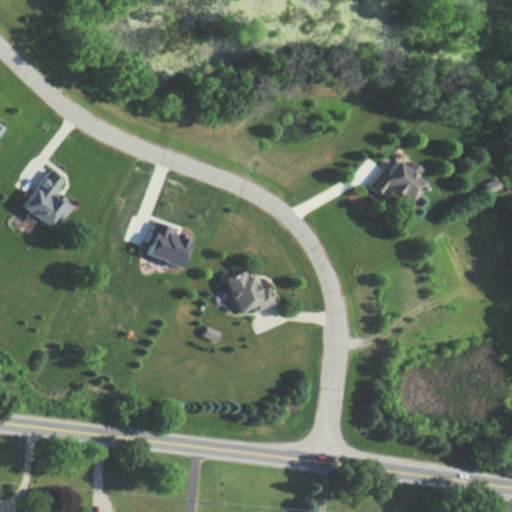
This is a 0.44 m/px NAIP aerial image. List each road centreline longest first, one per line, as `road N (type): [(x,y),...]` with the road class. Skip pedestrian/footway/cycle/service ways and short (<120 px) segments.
road 1 (residential): [(323,462),(340,352),(337,304),(323,263),(297,229),(273,202),(77,122),(0,49)]
road 2 (secondary): [(511,487),(0,422)]
